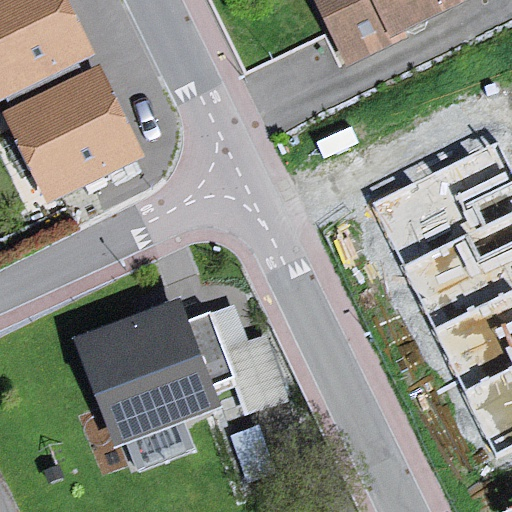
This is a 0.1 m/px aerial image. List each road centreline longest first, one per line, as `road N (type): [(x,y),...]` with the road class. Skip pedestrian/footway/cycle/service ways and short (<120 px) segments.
road 1 (residential): [(241,174),(405,511)]
road 2 (residential): [(241,174),(0,299)]
road 3 (residential): [(158,0),(241,174)]
